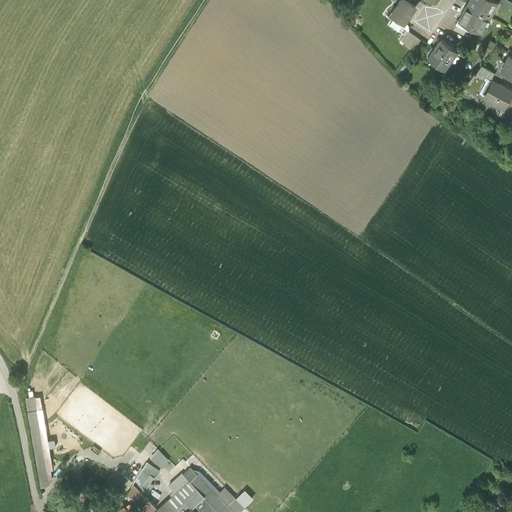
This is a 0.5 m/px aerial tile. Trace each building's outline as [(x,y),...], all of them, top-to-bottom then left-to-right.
[(416,6),(407,0),(400,0),(395,8),(398,10),(394,15),(404,22),(416,6)] [(497,0),(496,0),(470,0),(468,5),(488,15),(489,16),(497,0)] [(511,1),(509,0),(501,0),(500,3),(511,8),(511,1)] [(468,5),(467,4),(458,20),(481,32),(485,25),(483,24),(488,15),(468,5)] [(466,29),(456,24),(453,29),(464,35),(466,29)] [(420,39),(408,30),(401,40),(412,51),(420,39)] [(441,39),(428,58),(443,69),(456,50),(441,39)] [(511,54),(508,52),(500,68),(511,74),(511,54)] [(490,70),(481,65),(477,71),(486,76),(490,70)] [(511,79),(511,74),(500,68),(498,67),(495,73),(502,76),(511,81),(511,79)] [(495,73),(490,70),(486,76),(492,80),(493,79),(498,82),(502,76),(495,73)] [(498,82),(493,79),(492,80),(484,94),(503,104),(511,89),(498,82)] [(42,393),(27,396),(38,480),(53,478),(42,393)] [(149,456),(162,466),(169,458),(157,447),(149,456)] [(170,511),(185,511),(190,507),(183,500),(170,511)]
